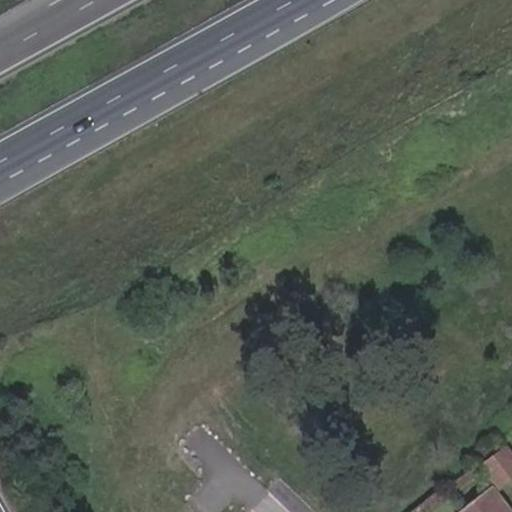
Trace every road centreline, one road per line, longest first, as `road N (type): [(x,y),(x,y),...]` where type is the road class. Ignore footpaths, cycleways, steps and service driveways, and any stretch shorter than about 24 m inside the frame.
road 1 (track): [(421,0),(64,205)]
road 2 (motorway): [(0,193),(343,0)]
road 3 (motorway): [(0,162),(296,0)]
road 4 (track): [(258,497),(133,375)]
